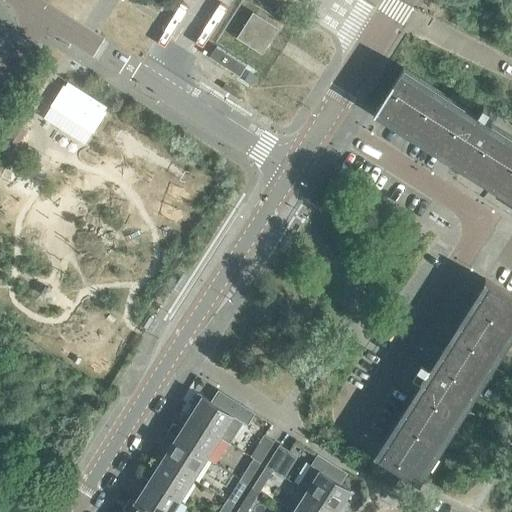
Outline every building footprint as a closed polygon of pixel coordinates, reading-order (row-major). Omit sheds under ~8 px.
[(277,28),(253,13),(238,37),(262,52),(277,28)] [(246,65),(216,46),(209,56),(239,75),(246,65)] [(511,193),(511,142),(488,127),(492,122),(484,118),(489,110),(483,106),(478,113),(474,119),(401,72),(404,67),(403,66),(374,113),(375,113),(378,108),(464,163),(461,168),(462,169),(465,164),(511,193)] [(64,85),(51,105),(92,131),(105,111),(64,85)] [(17,123),(7,138),(17,144),(27,129),(17,123)] [(374,454),(420,483),(421,482),(416,479),(511,327),(511,294),(485,278),(485,279),(490,282),(435,369),(422,360),(417,367),(425,372),(420,379),(426,383),(379,456),(374,453),(374,454)] [(170,306),(162,301),(152,317),(159,322),(170,306)] [(221,389),(215,398),(230,409),(236,400),(221,389)] [(198,402),(189,416),(220,436),(233,415),(197,392),(193,398),(198,402)] [(207,457),(220,436),(189,416),(183,413),(179,419),(184,423),(175,437),(207,457)] [(171,444),(162,458),(193,478),(207,457),(175,437),(170,434),(166,441),(171,444)] [(274,441),(265,435),(252,456),(261,462),(274,441)] [(280,444),(266,466),(276,472),(290,451),(280,444)] [(180,499),(193,478),(162,458),(157,455),(152,462),(158,465),(149,479),(180,499)] [(323,472),(319,470),(306,491),(337,511),(344,511),(350,503),(345,499),(351,489),(337,481),(344,470),(330,461),(323,472)] [(248,483),(259,466),(252,462),(241,478),(248,483)] [(264,469),(253,487),(260,491),(271,474),(264,469)] [(135,500),(153,511),(171,511),(172,511),(180,499),(149,479),(143,476),(139,483),(144,486),(135,500)] [(234,504),(245,487),(238,483),(227,500),(234,504)] [(250,491),(239,507),(246,511),(257,495),(250,491)] [(336,511),(337,511),(306,491),(292,511),(336,511)] [(153,511),(135,500),(130,497),(126,503),(131,507),(127,511),(153,511)]
